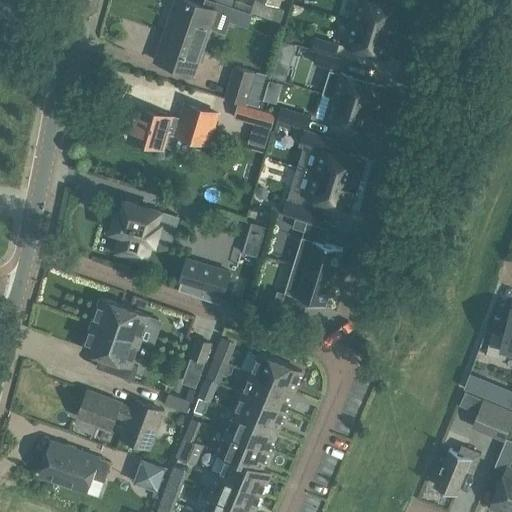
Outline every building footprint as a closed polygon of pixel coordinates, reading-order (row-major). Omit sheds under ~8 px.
[(182,0),(177,0),(156,62),(195,75),(217,12),(182,0)] [(255,0),(251,13),(273,20),(277,6),(280,7),(282,0),(255,0)] [(404,11),(370,0),(358,0),(352,21),(397,34),(404,11)] [(389,58),(397,34),(352,21),(345,44),(389,58)] [(335,56),(339,44),(316,37),(312,49),(318,51),(335,56)] [(291,64),(297,45),(282,41),(276,59),(291,64)] [(385,86),(340,72),(337,72),(342,58),(335,56),(318,51),(314,63),(331,68),(323,94),(332,97),(333,96),(377,110),(385,86)] [(224,98),(247,105),(257,72),(234,66),(224,98)] [(377,110),(333,96),(332,97),(325,120),(370,134),(377,110)] [(167,134),(209,146),(220,112),(185,102),(180,119),(172,117),(172,119),(168,118),(167,114),(160,112),(157,115),(140,110),(136,123),(133,124),(131,132),(133,134),(132,138),(164,147),(167,134)] [(275,115),(239,104),(235,117),(271,128),(275,115)] [(307,129),(311,117),(281,107),(277,120),(307,129)] [(358,186),(365,162),(332,151),(336,138),(310,130),(306,144),(320,148),(313,172),(358,186)] [(316,207),(318,199),(351,210),(358,186),(313,172),(306,195),(298,192),(295,201),(288,198),(284,214),(318,224),(323,209),(316,207)] [(128,235),(122,252),(146,259),(151,241),(155,243),(160,224),(157,223),(160,212),(126,201),(122,213),(118,212),(113,230),(128,235)] [(304,231),(307,221),(296,218),(293,227),(304,231)] [(258,257),(267,226),(252,221),(242,251),(258,257)] [(334,277),(343,248),(314,240),(302,236),(294,265),(334,277)] [(182,281),(179,289),(221,303),(224,294),(231,272),(187,259),(180,281),(182,281)] [(325,306),(334,277),(294,265),(285,293),(296,296),(296,297),(311,301),(310,303),(321,307),(321,304),(325,306)] [(281,306),(285,293),(278,291),(274,304),(281,306)] [(94,319),(93,324),(140,340),(149,315),(102,298),(100,303),(96,302),(91,318),(94,319)] [(497,327),(491,351),(504,354),(507,345),(511,346),(511,320),(510,330),(497,327)] [(140,340),(93,324),(91,328),(87,327),(82,343),(86,344),(84,349),(111,358),(107,371),(133,380),(138,367),(132,365),(140,340)] [(198,338),(191,357),(204,362),(211,343),(198,338)] [(222,338),(214,357),(228,363),(237,344),(222,338)] [(260,353),(252,373),(294,391),(302,371),(260,353)] [(252,373),(244,393),(286,410),(294,391),(252,373)] [(207,379),(205,386),(215,390),(218,383),(207,379)] [(511,407),(511,401),(511,389),(486,379),(480,394),(511,407)] [(166,410),(165,409),(134,398),(132,406),(121,402),(88,390),(78,417),(111,429),(116,417),(126,421),(120,438),(151,450),(166,410)] [(175,408),(180,396),(170,392),(165,404),(175,408)] [(244,393),(235,412),(277,430),(286,410),(244,393)] [(199,398),(195,410),(202,413),(207,401),(199,398)] [(504,407),(484,399),(473,424),(493,432),(504,407)] [(235,412),(227,432),(269,449),(277,430),(235,412)] [(193,418),(189,428),(197,431),(201,421),(193,418)] [(227,432),(219,451),(270,473),(271,472),(261,468),(269,449),(227,432)] [(184,437),(176,457),(196,466),(204,446),(184,437)] [(506,470),(490,508),(499,511),(511,511),(511,466),(510,466),(511,461),(511,439),(507,437),(495,465),(506,470)] [(99,457),(52,441),(40,475),(87,491),(93,476),(105,481),(111,462),(99,458),(99,457)] [(482,453),(462,445),(459,452),(450,448),(435,485),(457,494),(467,470),(474,473),(482,453)] [(270,473),(219,451),(219,452),(228,456),(220,475),(262,492),(270,473)] [(165,467),(143,459),(135,482),(158,490),(165,467)] [(178,480),(183,468),(175,465),(171,477),(178,480)] [(220,475),(212,494),(253,511),(262,492),(220,475)] [(167,494),(181,501),(187,489),(173,482),(167,494)] [(253,511),(212,494),(204,511),(253,511)] [(164,497),(161,505),(173,509),(176,501),(164,497)]
